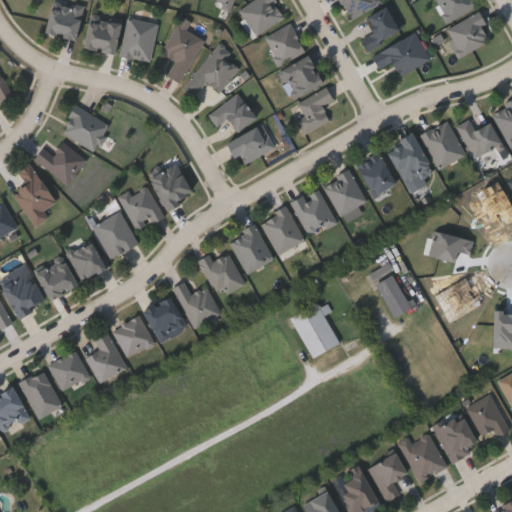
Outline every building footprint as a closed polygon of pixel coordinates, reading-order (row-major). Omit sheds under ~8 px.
[(76,40),(46,31),(55,0),(85,8),(76,40)] [(210,0),(234,10),(237,0),(210,0)] [(256,34),(241,7),(253,0),(277,0),(286,17),(256,34)] [(350,19),(340,0),(376,0),(379,4),(350,19)] [(436,0),(473,0),(477,7),(450,23),(436,0)] [(368,18),(387,6),(403,31),(370,51),(363,39),(376,31),(368,18)] [(449,29),(479,13),(493,40),(463,56),(449,29)] [(117,52),(86,48),(90,15),(122,19),(117,52)] [(160,23),(152,61),(122,56),(130,18),(160,23)] [(306,49),(281,64),(265,37),(291,23),(306,49)] [(164,53),(176,25),(205,37),(185,83),(169,76),(177,58),(164,53)] [(400,75),(394,62),(380,68),(373,54),(418,33),(432,60),(400,75)] [(221,91),(209,80),(196,95),(184,85),(222,43),(236,55),(232,59),(242,68),(221,91)] [(282,69),(310,55),(324,84),(295,98),(282,69)] [(0,98),(0,68),(14,96),(2,102),(0,98)] [(299,101),(329,87),(335,99),(324,104),(331,121),(304,133),(298,120),(306,117),(299,101)] [(219,126),(210,114),(238,92),(258,116),(239,131),(228,118),(219,126)] [(511,142),(509,144),(492,111),(511,100),(511,142)] [(62,130),(78,104),(111,124),(95,150),(62,130)] [(490,121),(502,142),(476,158),(457,126),(470,118),(477,129),(490,121)] [(422,132),(450,120),(466,155),(438,168),(422,132)] [(244,161),(242,155),(235,158),(228,140),(266,125),(276,149),(244,161)] [(399,139),(415,132),(432,170),(405,182),(390,149),(401,144),(399,139)] [(54,154),(64,140),(89,158),(70,184),(36,159),(45,147),(54,154)] [(358,163),(380,152),(396,183),(374,194),(358,163)] [(177,162),(195,193),(169,209),(150,178),(177,162)] [(14,192),(28,182),(20,171),(32,163),(57,201),(32,219),(14,192)] [(367,203),(339,214),(325,181),(353,170),(367,203)] [(137,229),(121,194),(148,182),(165,217),(137,229)] [(312,235),(293,201),(319,187),(338,221),(312,235)] [(0,237),(0,201),(4,199),(19,228),(0,237)] [(306,238),(280,253),(262,221),(288,206),(306,238)] [(140,241),(114,258),(94,227),(120,210),(140,241)] [(249,272),(230,237),(257,223),(275,258),(249,272)] [(68,253),(92,240),(107,267),(83,280),(68,253)] [(230,252),(247,283),(228,294),(226,289),(219,293),(200,259),(211,253),(215,261),(230,252)] [(78,284),(52,299),(36,272),(63,257),(78,284)] [(47,300),(20,317),(1,287),(28,270),(47,300)] [(412,312),(397,276),(378,284),(393,320),(412,312)] [(195,328),(174,287),(186,281),(192,293),(208,284),(223,313),(195,328)] [(163,342),(144,311),(170,295),(189,326),(163,342)] [(0,326),(0,298),(14,322),(2,329),(0,326)] [(340,348),(321,306),(293,318),(312,360),(340,348)] [(156,343),(128,357),(114,328),(142,315),(156,343)] [(102,382),(87,357),(101,349),(95,338),(109,331),(129,367),(102,382)] [(51,364),(77,350),(92,377),(65,391),(51,364)] [(22,380),(46,369),(63,407),(39,417),(22,380)] [(511,407),(499,381),(511,374),(511,407)] [(2,432),(0,427),(0,394),(16,387),(31,418),(2,432)] [(498,436),(493,428),(482,435),(465,407),(489,393),(510,429),(498,436)] [(471,452),(451,462),(433,426),(461,413),(475,441),(467,445),(471,452)] [(419,481),(398,441),(408,436),(412,443),(429,433),(447,467),(419,481)] [(386,500),(368,466),(396,452),(406,474),(393,480),(400,493),(386,500)] [(347,470),(360,464),(378,506),(364,511),(350,511),(339,484),(351,479),(347,470)] [(307,511),(303,505),(326,490),(340,511),(307,511)] [(511,511),(490,511),(511,500),(511,511)]
